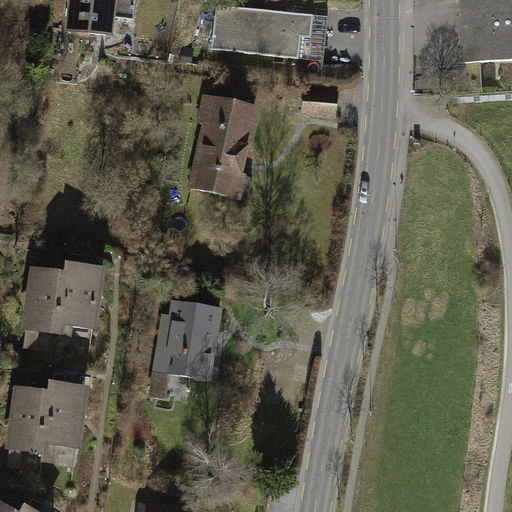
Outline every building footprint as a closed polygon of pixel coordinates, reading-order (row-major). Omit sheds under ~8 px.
[(141,4),(141,0),(70,0),(67,36),(115,41),(119,1),(141,4)] [(511,0),(461,0),(465,63),(511,60),(511,0)] [(342,19),(226,3),(220,51),(335,67),(342,19)] [(306,117),(341,119),(342,90),(308,89),(306,117)] [(277,105),(209,93),(193,185),(261,197),(277,105)] [(75,269),(41,266),(35,332),(86,336),(87,325),(107,327),(113,263),(76,259),(75,269)] [(172,320),(163,397),(188,400),(190,385),(226,389),(235,312),(183,306),(181,321),(172,320)] [(92,452),(102,389),(60,383),(58,392),(20,385),(10,450),(62,459),(64,447),(92,452)] [(49,511),(36,504),(31,511),(29,511),(0,494),(0,511),(49,511)]
